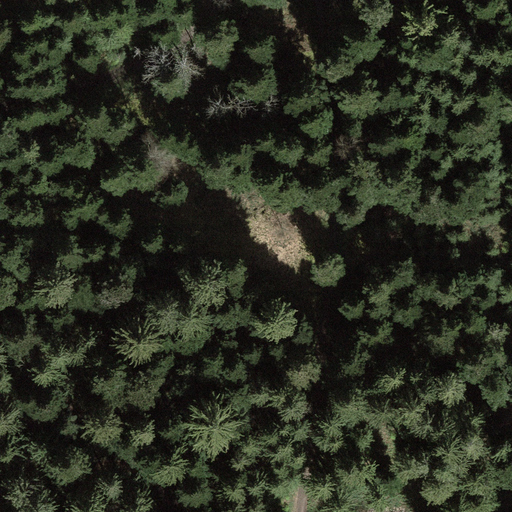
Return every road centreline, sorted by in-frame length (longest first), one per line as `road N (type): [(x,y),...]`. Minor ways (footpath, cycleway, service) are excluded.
road 1 (track): [(301,511),(336,170),(312,0)]
road 2 (track): [(0,106),(95,83),(161,52),(224,0)]
